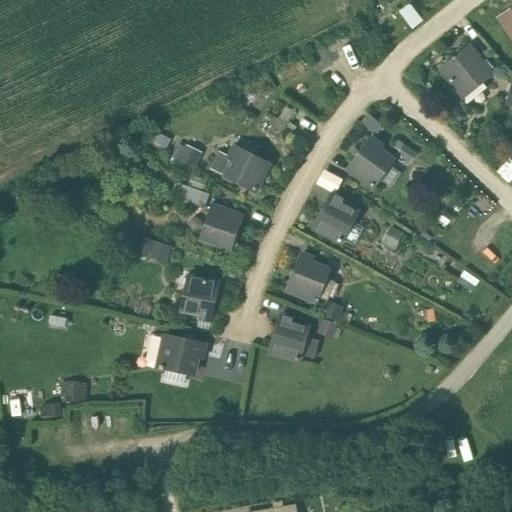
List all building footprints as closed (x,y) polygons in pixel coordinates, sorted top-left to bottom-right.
[(397,8),(409,25),(419,18),(407,1),(397,8)] [(511,16),(509,19),(505,13),(499,17),(511,36),(511,16)] [(469,45),(440,69),(461,95),(487,73),(474,58),(478,55),(469,45)] [(511,104),(511,84),(502,96),(511,104)] [(360,120),(375,130),(381,122),(365,111),(360,120)] [(371,137),(347,169),(373,187),(393,159),(379,149),(381,145),(371,137)] [(192,165),(200,153),(189,145),(181,157),(192,165)] [(270,163),(234,145),(228,157),(233,159),(224,176),(256,191),(270,163)] [(323,167),(316,180),(333,190),(341,177),(323,167)] [(333,193),(314,228),(340,242),(357,212),(341,203),(343,199),(333,193)] [(242,216),(212,205),(201,238),(218,245),(217,249),(229,253),(242,216)] [(301,253),(287,290),(316,301),(329,269),(312,262),(314,258),(301,253)] [(210,320),(218,281),(188,275),(181,310),(198,313),(197,318),(210,320)] [(279,315),(269,352),(299,361),(308,327),(292,323),(293,318),(279,315)] [(205,344),(165,335),(158,366),(160,366),(159,368),(162,369),(163,367),(193,374),(198,356),(202,357),(205,344)] [(86,396),(85,378),(59,379),(60,397),(86,396)] [(39,401),(40,414),(58,413),(57,400),(39,401)]
